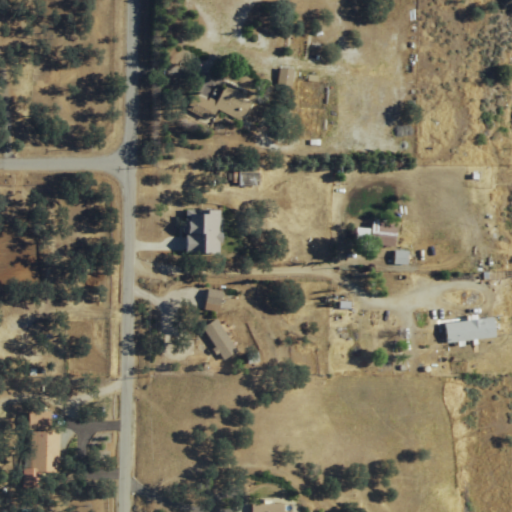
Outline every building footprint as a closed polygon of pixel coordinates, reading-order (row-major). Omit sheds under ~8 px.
[(290,85),(291,69),(277,68),(276,84),(290,85)] [(181,109),(209,122),(214,110),(239,122),(250,98),(222,85),(214,103),(189,91),(181,109)] [(181,254),(218,254),(218,210),(181,210),(181,254)] [(374,249),(374,246),(391,247),(392,224),(366,222),(366,229),(352,228),(351,248),(374,249)] [(409,264),(408,252),(389,253),(390,265),(409,264)] [(8,261),(9,267),(0,266),(0,284),(36,284),(36,260),(8,261)] [(492,338),(489,317),(441,323),(443,343),(492,338)] [(199,327),(221,361),(235,352),(213,318),(199,327)] [(55,432),(23,432),(23,468),(15,468),(15,488),(37,488),(37,473),(54,474),(55,432)] [(275,511),(275,502),(244,502),(243,511),(275,511)]
